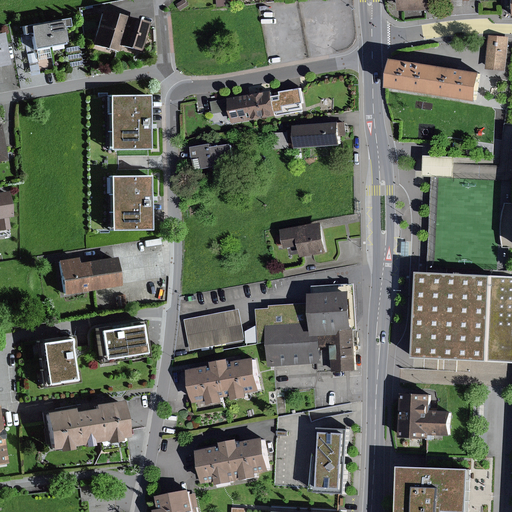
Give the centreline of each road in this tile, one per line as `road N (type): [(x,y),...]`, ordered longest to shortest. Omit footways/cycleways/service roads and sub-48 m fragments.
road 1 (primary): [(372,56),(384,232),(372,511)]
road 2 (residential): [(140,511),(177,272),(173,112)]
road 3 (unknown): [(168,304),(19,335),(3,347),(12,413),(153,394)]
road 4 (residential): [(178,88),(372,56)]
road 5 (residential): [(0,98),(162,70)]
road 6 (residential): [(371,37),(458,26),(511,29)]
road 7 (unknown): [(139,471),(0,486)]
